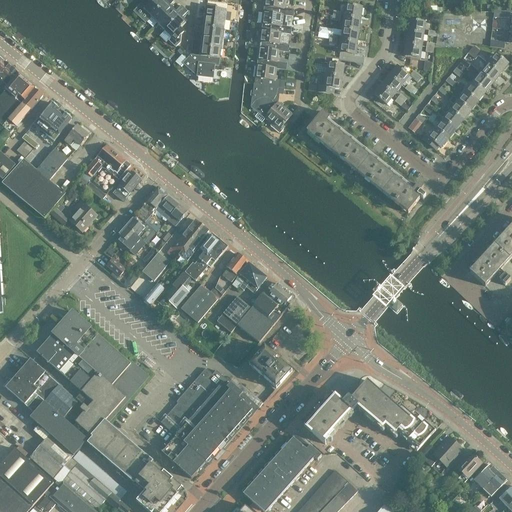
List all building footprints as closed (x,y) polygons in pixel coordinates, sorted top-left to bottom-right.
[(167,0),(145,0),(139,6),(143,10),(151,18),(167,0)] [(170,5),(175,0),(167,0),(151,18),(158,24),(172,10),(168,6),(170,5)] [(284,9),(284,0),(263,0),(263,8),(269,9),(268,13),(262,12),(262,14),(285,17),(293,18),(293,10),(284,9)] [(412,8),(412,0),(413,1),(412,0),(407,0),(407,2),(405,2),(405,12),(418,12),(418,7),(417,7),(417,6),(413,6),(412,8)] [(216,10),(216,6),(207,5),(207,9),(206,9),(205,19),(225,21),(226,12),(216,10)] [(165,31),(185,10),(181,6),(176,11),(177,12),(175,13),(172,10),(158,24),(165,31)] [(345,18),(360,20),(362,9),(347,6),(345,18)] [(172,38),(175,34),(178,37),(183,32),(180,29),(186,23),(182,19),(183,18),(184,18),(189,13),(185,10),(165,31),(172,38)] [(511,11),(494,13),(493,19),(509,18),(508,31),(511,31),(511,11)] [(284,27),(285,17),(262,14),(261,26),(262,26),(261,30),(260,30),(260,31),(281,34),(291,35),(291,28),(284,27)] [(358,32),(360,20),(345,18),(343,30),(358,32)] [(224,31),(225,21),(205,19),(204,23),(195,22),(195,27),(224,31)] [(424,36),(426,24),(410,21),(408,33),(424,36)] [(223,40),(224,31),(195,27),(194,32),(201,33),(203,33),(203,38),(223,40)] [(357,44),(358,32),(343,30),(341,42),(357,44)] [(279,45),(281,34),(260,31),(258,43),(264,44),(264,49),(258,48),(258,49),(284,52),(288,53),(289,46),(279,45)] [(423,47),(424,36),(408,33),(406,45),(423,47)] [(222,50),(223,40),(203,38),(202,43),(200,43),(200,42),(193,41),(192,46),(222,50)] [(355,56),(357,44),(341,42),(340,54),(355,56)] [(421,60),(423,47),(406,45),(404,57),(421,60)] [(221,59),(222,50),(192,46),(192,51),(201,52),(200,57),(220,59),(221,59)] [(478,56),(481,53),(474,47),(471,51),(478,56)] [(172,55),(177,60),(183,53),(178,48),(172,55)] [(283,54),(284,52),(258,49),(256,61),(262,62),(262,67),(256,66),(256,67),(276,70),(286,71),(287,64),(277,63),(278,53),(283,54)] [(475,60),(478,56),(471,51),(468,54),(475,60)] [(183,64),(183,65),(197,77),(213,79),(215,67),(219,67),(220,59),(200,57),(190,55),(183,64)] [(488,64),(500,74),(508,65),(496,55),(488,64)] [(324,64),(325,58),(314,56),(313,62),(324,64)] [(468,69),(471,66),(463,60),(461,64),(468,69)] [(18,74),(8,65),(6,64),(0,70),(0,97),(1,97),(0,96),(3,92),(18,74)] [(327,76),(342,78),(344,66),(328,64),(327,76)] [(493,83),(500,74),(488,64),(481,74),(493,83)] [(275,81),(276,70),(256,67),(254,79),(260,80),(259,85),(254,84),(254,85),(256,85),(284,89),(285,82),(275,81)] [(409,77),(397,67),(389,77),(402,87),(410,78),(411,79),(415,81),(417,83),(421,79),(413,72),(409,77)] [(460,79),(463,75),(456,69),(453,73),(460,79)] [(35,89),(18,74),(3,92),(0,96),(1,97),(0,97),(0,124),(3,127),(34,90),(35,89)] [(485,93),(493,83),(481,74),(473,83),(485,93)] [(342,78),(327,76),(323,75),(321,87),(330,89),(340,90),(342,78)] [(395,96),(402,87),(389,77),(382,86),(395,96)] [(453,88),(456,84),(449,78),(446,82),(453,88)] [(478,102),(485,93),(473,83),(466,92),(478,102)] [(284,89),(256,85),(254,85),(252,97),(251,108),(264,119),(264,120),(278,103),(277,103),(278,95),(283,95),(284,89)] [(387,106),(395,96),(382,86),(374,95),(387,106)] [(411,94),(414,90),(408,86),(405,89),(411,94)] [(329,95),(330,89),(321,87),(318,87),(317,93),(329,95)] [(446,97),(449,94),(441,88),(438,91),(446,97)] [(42,97),(34,90),(3,127),(2,128),(0,130),(0,148),(11,135),(10,134),(42,97)] [(470,111),(478,102),(466,92),(458,101),(458,102),(470,111)] [(398,98),(403,103),(406,100),(400,95),(398,98)] [(426,106),(434,112),(429,108),(433,103),(438,107),(441,103),(434,97),(426,106)] [(458,102),(458,101),(453,97),(450,102),(455,106),(451,111),(463,121),(470,111),(458,102)] [(409,108),(403,103),(398,98),(395,102),(401,107),(401,106),(407,111),(409,108)] [(51,103),(33,125),(54,142),(72,120),(51,103)] [(270,127),(279,135),(287,126),(285,124),(292,115),(278,103),(264,120),(271,125),(270,126),(270,127)] [(431,116),(434,112),(426,106),(424,110),(431,116)] [(451,111),(446,106),(442,111),(447,115),(443,120),(455,130),(463,121),(451,111)] [(319,143),(332,127),(334,125),(328,121),(330,119),(323,113),(307,133),(319,143)] [(423,125),(426,121),(419,116),(416,119),(423,125)] [(448,139),(455,130),(443,120),(438,116),(435,120),(440,125),(436,130),(448,139)] [(332,153),(345,137),(346,135),(334,125),(332,127),(319,143),(332,153)] [(81,147),(90,137),(77,126),(68,137),(69,137),(64,142),(70,147),(74,141),(81,147)] [(441,149),(448,139),(436,130),(429,138),(427,137),(424,141),(432,148),(433,148),(437,151),(439,148),(441,149)] [(345,163),(357,148),(359,146),(346,135),(345,137),(332,153),(345,163)] [(127,162),(107,146),(85,173),(92,179),(97,172),(99,173),(102,169),(105,169),(119,181),(131,166),(126,162),(127,162)] [(357,173),(370,158),(371,156),(359,146),(357,148),(345,163),(357,173)] [(55,149),(36,171),(24,161),(3,185),(45,220),(55,208),(56,209),(51,215),(64,227),(69,221),(61,213),(64,209),(58,203),(65,195),(50,182),(68,161),(55,149)] [(16,166),(0,152),(0,178),(3,181),(16,166)] [(370,183),(384,166),(371,156),(370,158),(357,173),(370,183)] [(383,194),(397,176),(384,166),(370,183),(383,194)] [(123,202),(141,181),(131,172),(113,194),(123,202)] [(395,204),(409,186),(397,176),(383,194),(395,204)] [(427,191),(424,189),(424,188),(419,184),(414,190),(409,186),(395,204),(408,214),(421,198),(423,200),(426,197),(424,195),(427,191)] [(142,206),(144,207),(136,216),(145,224),(168,196),(158,188),(142,206)] [(178,204),(168,196),(145,224),(156,211),(158,212),(161,207),(169,214),(178,204)] [(75,207),(80,212),(70,223),(82,234),(98,217),(80,201),(75,207)] [(188,212),(178,204),(169,214),(173,217),(169,222),(167,220),(165,224),(170,228),(173,225),(175,227),(188,212)] [(133,219),(126,227),(138,237),(145,229),(133,219)] [(167,254),(175,260),(202,227),(195,222),(179,242),(178,240),(167,254)] [(152,223),(148,227),(156,234),(162,228),(159,225),(157,227),(152,223)] [(138,237),(126,227),(119,235),(139,252),(146,244),(138,237)] [(202,227),(175,260),(183,267),(198,249),(196,248),(208,232),(202,227)] [(511,228),(470,274),(485,287),(498,274),(502,278),(499,281),(505,286),(510,280),(505,275),(504,275),(500,271),(511,257),(511,228)] [(184,274),(190,278),(220,242),(212,235),(195,257),(199,260),(194,265),(193,264),(184,274)] [(220,242),(190,278),(195,283),(204,273),(201,271),(206,266),(210,269),(228,248),(220,242)] [(149,265),(151,266),(144,274),(153,281),(169,261),(158,253),(149,265)] [(231,283),(247,263),(237,255),(226,268),(228,270),(222,276),(231,283)] [(107,267),(119,278),(126,270),(114,259),(107,267)] [(267,279),(249,265),(236,281),(242,285),(239,288),(244,292),(246,289),(254,295),(258,290),(267,279)] [(391,272),(409,289),(412,286),(393,269),(391,272)] [(184,273),(176,282),(173,286),(171,284),(161,296),(156,302),(164,309),(169,303),(182,288),(190,278),(184,274),(184,273)] [(266,291),(251,309),(237,326),(259,344),(274,325),(281,317),(291,306),(287,302),(292,296),(278,284),(269,294),(266,291)] [(378,284),(372,291),(397,313),(403,306),(378,284)] [(198,325),(218,300),(201,286),(181,311),(198,325)] [(182,288),(169,303),(175,308),(188,293),(182,288)] [(152,294),(145,302),(150,306),(157,298),(152,294)] [(237,326),(251,309),(237,298),(223,315),(217,323),(231,334),(237,326)] [(131,365),(73,313),(57,332),(132,398),(149,378),(133,363),(131,365)] [(57,332),(54,335),(37,353),(94,403),(88,409),(84,406),(81,410),(85,413),(76,423),(77,424),(74,427),(92,443),(109,425),(108,424),(110,421),(110,422),(132,398),(57,332)] [(249,366),(276,389),(276,390),(292,372),(265,347),(249,366)] [(31,417),(51,435),(74,456),(88,441),(64,419),(67,415),(71,418),(76,412),(73,409),(79,402),(32,360),(7,388),(35,413),(31,417)] [(161,423),(161,424),(176,436),(207,463),(209,466),(259,409),(256,407),(216,371),(213,375),(208,370),(161,423)] [(398,408),(367,381),(351,399),(348,397),(342,403),(332,395),(304,426),(325,445),(326,444),(324,442),(351,411),(353,413),(359,407),(382,429),(385,426),(395,435),(398,432),(418,449),(416,451),(417,452),(436,431),(414,412),(411,415),(401,405),(398,408)] [(109,425),(92,443),(90,446),(135,485),(135,484),(145,492),(136,502),(147,511),(163,511),(183,490),(153,463),(153,462),(109,425)] [(299,432),(295,437),(307,448),(311,444),(299,432)] [(74,456),(51,435),(30,458),(54,480),(58,483),(62,478),(79,458),(77,457),(73,461),(72,459),(74,456)] [(207,463),(176,436),(161,453),(192,480),(207,463)] [(293,438),(244,494),(244,495),(263,511),(268,511),(315,458),(318,461),(322,457),(310,447),(307,451),(293,438)] [(437,452),(432,447),(421,459),(431,468),(437,461),(446,469),(463,450),(450,438),(437,452)] [(16,450),(4,463),(43,497),(54,484),(16,450)] [(453,475),(464,485),(482,464),(473,457),(468,463),(466,461),(453,475)] [(128,511),(130,510),(78,465),(82,461),(79,458),(62,478),(64,481),(98,509),(106,501),(116,510),(115,511),(116,511),(128,511)] [(43,497),(4,463),(0,467),(0,476),(34,506),(43,497)] [(498,474),(490,466),(479,477),(477,475),(474,478),(475,480),(474,481),(483,490),(498,474)] [(336,470),(332,475),(344,487),(349,482),(336,470)] [(506,482),(498,474),(483,490),(491,498),(506,482)] [(344,487),(332,475),(328,480),(340,492),(344,487)] [(0,500),(13,511),(28,511),(34,506),(0,476),(0,500)] [(96,511),(63,483),(64,481),(62,478),(58,483),(60,485),(50,497),(67,511),(96,511)] [(340,492),(328,480),(324,485),(336,496),(340,492)] [(350,483),(345,488),(354,496),(358,492),(350,483)] [(336,496),(324,485),(319,489),(331,501),(336,496)] [(395,487),(390,493),(390,494),(396,499),(401,492),(395,487)] [(511,487),(499,500),(507,508),(511,503),(511,487)] [(345,488),(341,492),(350,501),(354,496),(345,488)] [(331,501),(319,489),(315,494),(327,505),(331,501)] [(337,497),(345,505),(350,501),(341,492),(337,497)] [(452,502),(459,509),(462,511),(468,505),(465,503),(468,500),(460,493),(452,502)] [(327,505),(315,494),(311,499),(322,510),(327,505)] [(48,511),(55,504),(47,497),(40,503),(48,511)] [(337,497),(331,503),(340,511),(345,505),(337,497)] [(320,511),(322,510),(311,499),(307,504),(315,511),(320,511)] [(480,511),(488,505),(484,501),(483,499),(473,507),(474,508),(469,511),(480,511)] [(13,511),(0,500),(0,511),(13,511)] [(331,503),(327,507),(331,511),(338,511),(340,511),(331,503)]
